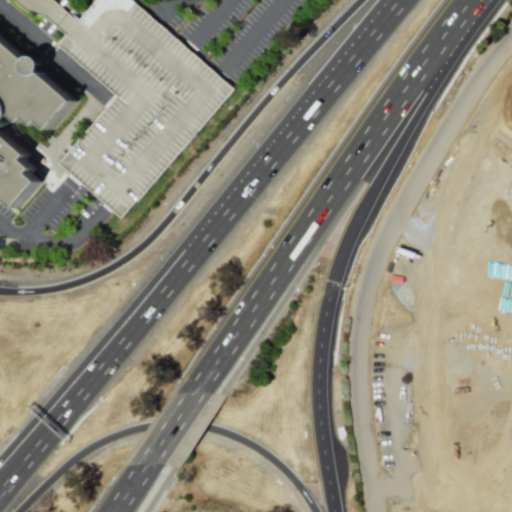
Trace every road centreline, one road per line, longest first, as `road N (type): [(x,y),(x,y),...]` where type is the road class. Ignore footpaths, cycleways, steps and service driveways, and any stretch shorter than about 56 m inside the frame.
road 1 (residential): [(378,511),(357,364),(374,264),(395,217),(511,33)]
road 2 (motorway): [(362,0),(146,247),(78,285),(0,291)]
road 3 (motorway): [(194,397),(451,33)]
road 4 (motorway): [(413,0),(170,295)]
road 5 (motorway): [(315,511),(295,479),(261,450),(177,425),(87,451),(21,511)]
road 6 (motorway): [(333,281),(451,33)]
road 7 (motorway): [(170,295),(0,505)]
road 8 (motorway): [(170,295),(0,471)]
road 9 (motorway): [(329,511),(318,357),(333,281)]
